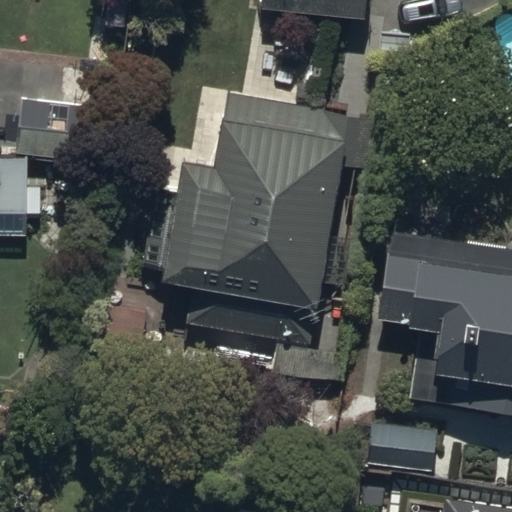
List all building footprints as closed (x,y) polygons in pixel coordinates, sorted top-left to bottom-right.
[(263,0),(361,9),(362,0),(263,0)] [(324,291),(342,188),(328,186),(333,156),(364,161),(372,114),(197,84),(193,108),(216,112),(208,157),(179,152),(159,270),(190,275),(181,323),(276,339),(271,366),(335,377),(349,296),(324,291)] [(79,95),(17,92),(14,148),(76,151),(79,95)] [(0,228),(23,228),(23,153),(0,152),(0,228)] [(511,261),(382,243),(373,310),(416,316),(406,393),(511,407),(511,261)] [(433,424),(366,419),(363,462),(431,466),(433,424)] [(511,511),(511,502),(439,495),(436,511),(511,511)]
